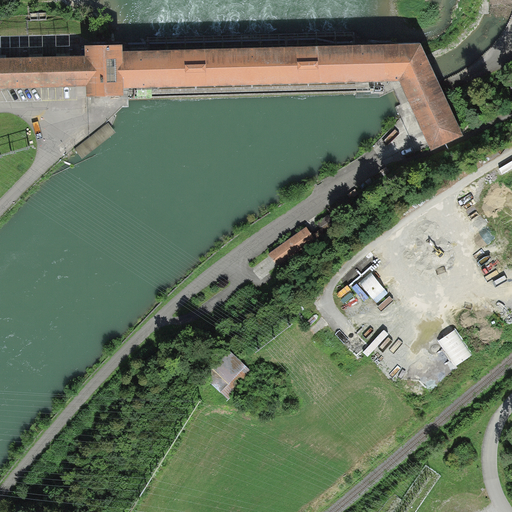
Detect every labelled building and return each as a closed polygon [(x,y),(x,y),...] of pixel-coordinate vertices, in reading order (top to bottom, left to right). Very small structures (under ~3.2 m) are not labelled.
[(0,58),(0,88),(85,86),(85,96),(120,95),(120,87),(255,84),(346,82),(396,81),(430,149),(462,136),(420,43),(120,50),(120,44),(82,45),(82,57),(0,58)] [(330,217),(317,225),(324,235),(336,227),(330,217)] [(311,232),(268,253),(275,267),(318,246),(311,232)] [(360,287),(376,307),(388,297),(372,277),(360,287)] [(440,345),(458,370),(476,358),(458,332),(440,345)] [(208,387),(230,405),(253,378),(230,360),(208,387)]
